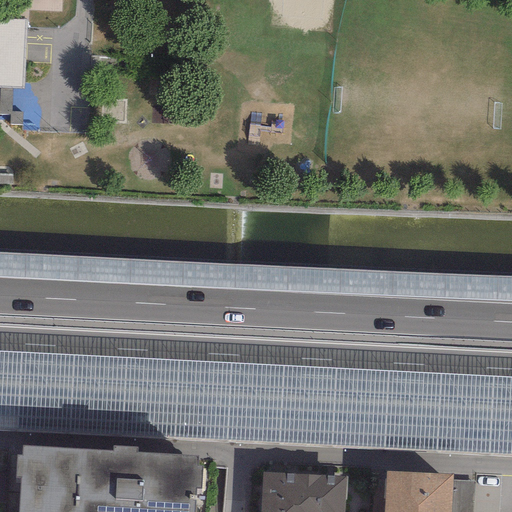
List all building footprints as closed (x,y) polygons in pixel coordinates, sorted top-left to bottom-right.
[(0,22),(0,94),(6,94),(23,95),(25,23),(0,22)] [(196,466),(197,457),(136,453),(137,447),(112,446),(112,452),(22,446),(22,456),(17,456),(15,477),(21,478),(18,511),(193,511),(195,488),(201,489),(202,466),(196,466)] [(452,474),(385,471),(383,511),(449,511),(451,480),(452,474)] [(343,511),(346,478),(262,473),(259,511),(343,511)] [(472,511),(474,482),(451,480),(449,511),(472,511)]
